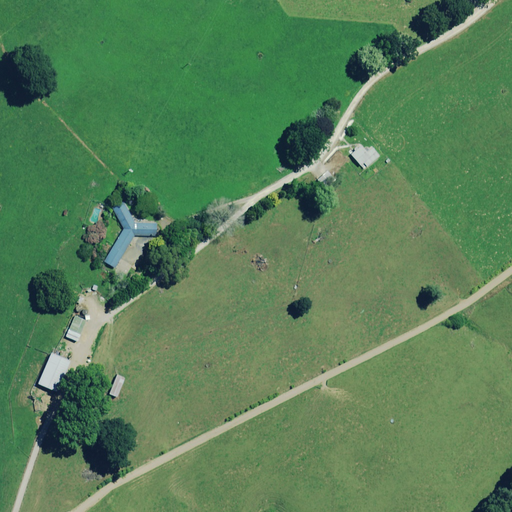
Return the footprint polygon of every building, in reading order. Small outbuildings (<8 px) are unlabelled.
[(360,147),(350,155),(359,166),(360,165),(363,169),(378,157),(371,148),(366,153),(360,147)] [(334,180),(326,171),(316,180),(325,189),(334,180)] [(133,222),(122,202),(112,208),(122,230),(103,262),(114,268),(133,235),(155,236),(155,224),(133,222)] [(85,321),(73,316),(67,331),(79,335),(85,321)] [(69,362),(50,354),(37,384),(56,392),(69,362)] [(124,379),(116,376),(109,394),(116,397),(124,379)]
